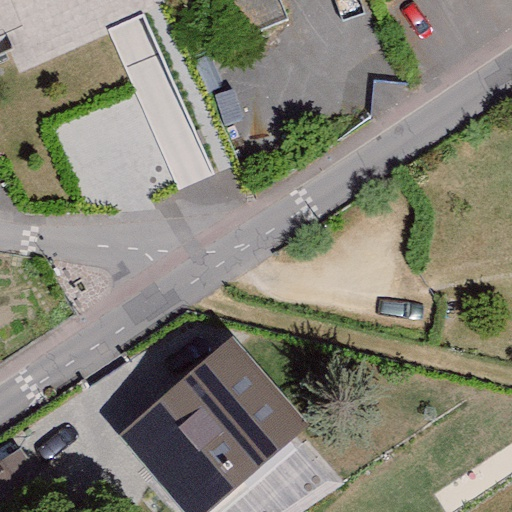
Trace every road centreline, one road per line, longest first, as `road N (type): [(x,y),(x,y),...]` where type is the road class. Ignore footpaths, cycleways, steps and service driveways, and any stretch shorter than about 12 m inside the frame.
road 1 (unclassified): [(511,53),(205,254)]
road 2 (unclassified): [(205,254),(0,395)]
road 3 (residential): [(0,226),(205,254)]
road 4 (unknown): [(405,123),(348,0)]
